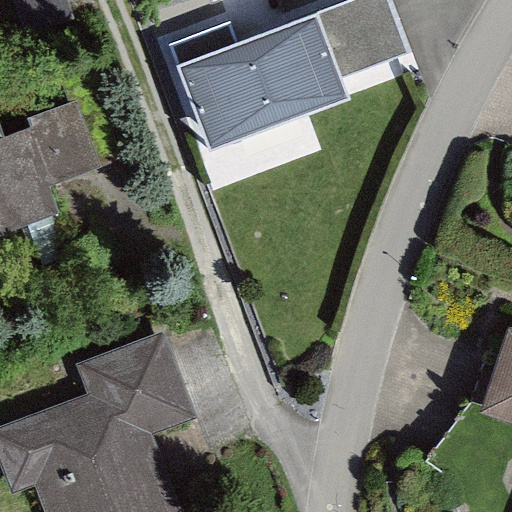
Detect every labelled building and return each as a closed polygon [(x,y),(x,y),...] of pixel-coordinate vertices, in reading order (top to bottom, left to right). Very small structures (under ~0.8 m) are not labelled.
[(70,0),(3,0),(17,46),(79,27),(70,0)] [(233,24),(172,47),(212,153),(352,101),(345,84),(417,57),(395,0),(353,0),(240,42),(233,24)] [(102,72),(0,109),(0,247),(75,220),(63,187),(135,161),(102,72)] [(0,460),(14,499),(38,490),(45,511),(180,511),(154,440),(197,425),(165,336),(78,367),(90,400),(0,432),(0,460)] [(511,339),(510,338),(481,422),(511,432),(511,339)]
